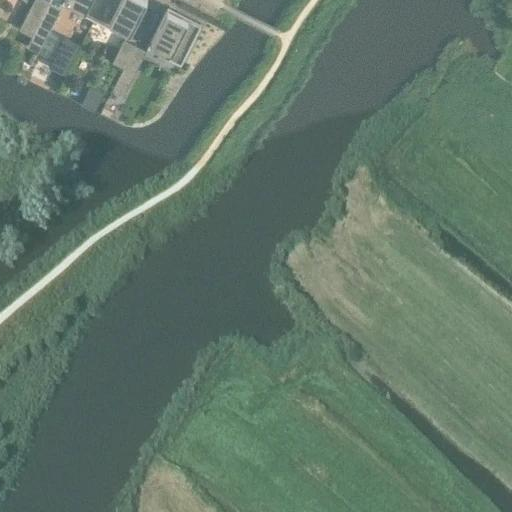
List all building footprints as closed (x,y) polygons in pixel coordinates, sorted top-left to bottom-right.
[(38,22),(49,0),(32,0),(19,27),(21,29),(17,37),(28,42),(38,22)] [(61,6),(49,0),(38,22),(49,28),(61,6)] [(61,0),(61,1),(94,17),(103,0),(61,0)] [(103,0),(94,17),(127,34),(144,0),(103,0)] [(175,13),(166,8),(147,44),(180,62),(200,23),(176,11),(175,13)] [(64,36),(50,64),(65,71),(79,43),(64,36)] [(112,60),(123,66),(135,44),(124,38),(112,60)] [(135,44),(123,66),(115,83),(126,88),(146,49),(135,44)]
